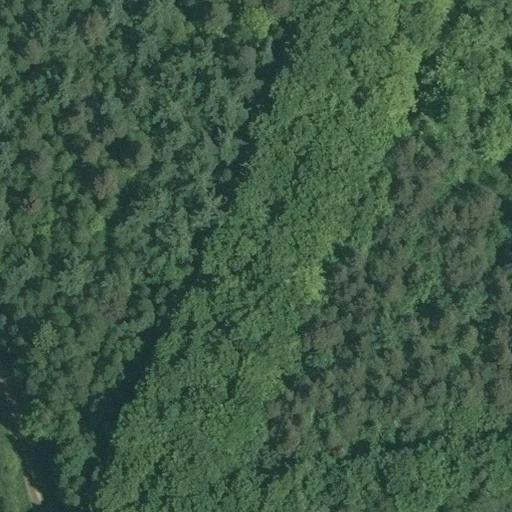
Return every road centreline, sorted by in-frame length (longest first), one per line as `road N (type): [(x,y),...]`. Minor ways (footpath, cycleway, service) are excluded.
road 1 (track): [(116,511),(354,0)]
road 2 (unclassified): [(39,511),(0,385)]
